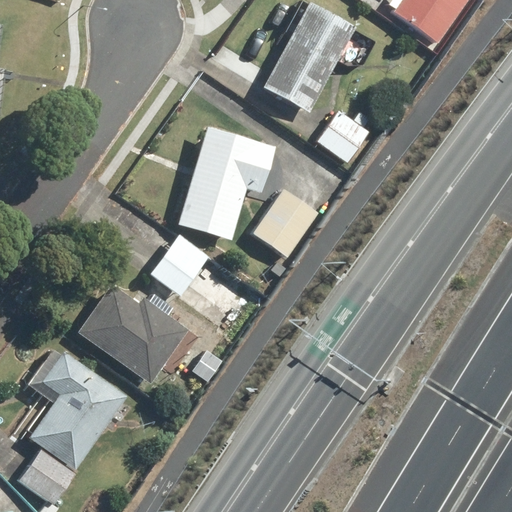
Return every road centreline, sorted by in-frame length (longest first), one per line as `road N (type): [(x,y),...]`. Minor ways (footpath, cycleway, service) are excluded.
road 1 (motorway): [(251,511),(511,130)]
road 2 (residential): [(147,13),(121,90),(0,262)]
road 3 (motorway): [(399,511),(511,340)]
